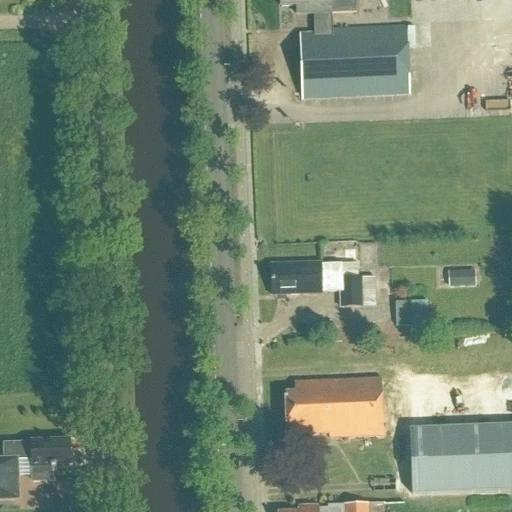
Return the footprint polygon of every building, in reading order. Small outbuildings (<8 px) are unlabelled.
[(408,97),(405,30),(329,33),(327,0),(278,0),(279,9),(296,8),(296,16),(313,15),(314,36),(297,37),(299,102),(408,97)] [(322,266),(271,267),(271,291),(277,291),(277,298),(322,297),(322,288),(339,287),(339,310),(375,309),(375,279),(340,280),(340,267),(322,267),(322,266)] [(471,287),(470,272),(444,274),(444,289),(471,287)] [(427,304),(394,305),(395,330),(428,329),(427,304)] [(381,382),(296,384),(297,395),(286,395),(287,431),(312,430),(313,436),(329,435),(330,440),(383,438),(381,382)] [(403,482),(511,477),(511,413),(400,418),(403,482)] [(3,460),(0,459),(0,502),(20,502),(18,462),(33,461),(34,483),(53,482),(52,471),(57,470),(57,467),(71,466),(71,442),(2,444),(3,460)] [(395,480),(373,481),(374,495),(395,494),(395,480)]
